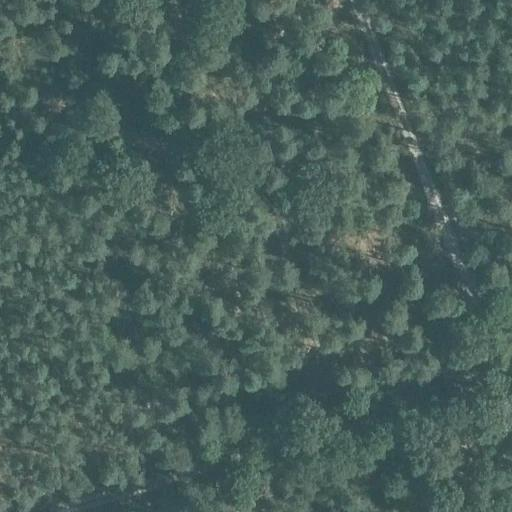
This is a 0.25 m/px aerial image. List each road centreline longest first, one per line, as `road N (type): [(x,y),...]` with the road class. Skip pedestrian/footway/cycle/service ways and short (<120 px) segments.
road 1 (track): [(485,339),(363,403),(244,451),(45,511)]
road 2 (track): [(354,0),(485,339)]
road 3 (track): [(485,339),(511,471)]
